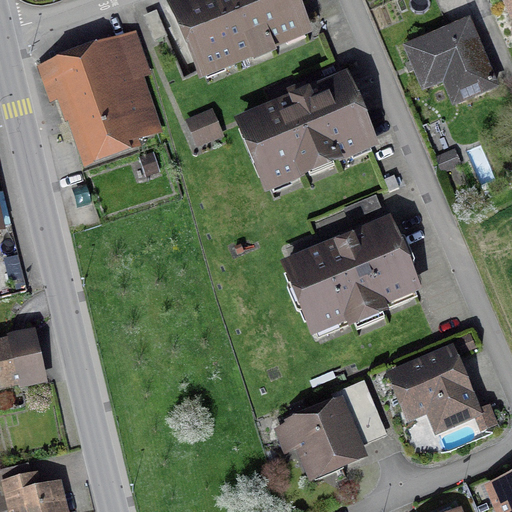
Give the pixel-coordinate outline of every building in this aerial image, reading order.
[(302,30),(289,0),(198,0),(177,9),(203,72),(302,30)] [(424,90),(449,79),(459,103),(495,88),(468,24),(407,49),(424,90)] [(52,101),(68,96),(90,157),(158,133),(141,85),(142,85),(139,77),(146,75),(133,36),(110,44),(112,49),(46,73),(43,77),(52,101)] [(290,95),(293,102),(243,123),(269,186),(368,144),(342,82),(307,96),(304,89),(290,95)] [(199,142),(217,134),(209,115),(191,123),(199,142)] [(399,189),(394,177),(385,181),(389,193),(399,189)] [(379,207),(375,198),(345,211),(349,220),(379,207)] [(384,310),(381,303),(413,289),(387,227),(355,240),(351,231),(334,238),(337,247),(288,268),(314,331),(346,317),(349,324),(384,310)] [(0,388),(19,384),(20,386),(42,381),(32,336),(9,341),(10,344),(0,346),(0,388)] [(450,425),(475,414),(450,354),(392,379),(409,418),(441,404),(450,425)] [(359,455),(347,426),(375,414),(363,386),(334,397),(338,407),(292,426),(312,475),(359,455)] [(36,495),(32,477),(8,483),(15,511),(20,510),(20,511),(60,511),(56,490),(36,495)] [(511,511),(511,481),(491,490),(499,511),(511,511)]
